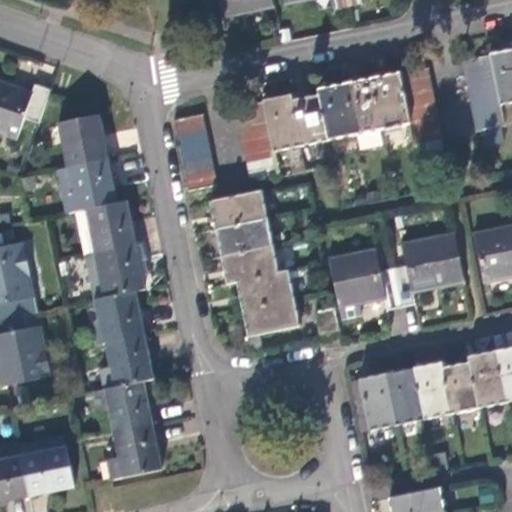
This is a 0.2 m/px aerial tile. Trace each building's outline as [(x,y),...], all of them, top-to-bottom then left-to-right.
[(270,9),(267,0),(200,0),(208,34),(223,31),(221,19),(270,9)] [(344,6),(343,0),(281,0),(283,6),(312,0),(330,0),(333,9),(344,6)] [(511,99),(511,45),(484,51),(485,53),(488,68),(490,81),(493,96),(495,102),(511,99)] [(488,68),(485,53),(457,60),(460,74),(488,68)] [(426,80),(423,66),(392,72),(395,86),(426,80)] [(462,87),(490,81),(488,68),(460,74),(462,87)] [(395,86),(392,72),(366,77),(376,128),(403,123),(401,114),(398,100),(395,86)] [(376,128),(366,77),(340,82),(350,133),(376,128)] [(429,93),(426,80),(395,86),(398,100),(429,93)] [(465,101),(493,96),(490,81),(462,87),(465,101)] [(350,133),(340,82),(314,87),(315,92),(323,138),(350,133)] [(37,126),(49,93),(35,88),(32,97),(8,89),(0,86),(0,138),(16,144),(24,122),(37,126)] [(270,148),(296,143),(287,98),(286,92),(259,96),(260,99),(263,113),(266,127),(269,140),(270,148)] [(296,143),(323,138),(315,92),(287,98),(296,143)] [(431,107),(429,93),(398,100),(401,114),(431,107)] [(496,110),(495,102),(493,96),(465,101),(468,115),(496,110)] [(263,113),(260,99),(232,105),(235,119),(263,113)] [(431,107),(401,114),(403,123),(403,128),(434,123),(431,107)] [(203,125),(200,110),(172,116),(174,130),(203,125)] [(470,130),(475,129),(492,125),(499,124),(496,110),(468,115),(470,130)] [(238,132),(266,127),(263,113),(235,119),(238,132)] [(65,172),(106,164),(100,138),(96,119),(56,128),(65,172)] [(431,138),(437,137),(434,123),(403,128),(407,143),(413,142),(431,138)] [(205,138),(203,125),(174,130),(177,144),(205,138)] [(492,125),(475,129),(477,139),(494,136),(492,125)] [(240,146),(269,140),(266,127),(238,132),(240,146)] [(208,152),(205,138),(177,144),(180,158),(208,152)] [(431,138),(413,142),(415,152),(433,149),(431,138)] [(272,156),(270,148),(269,140),(240,146),(243,162),(272,156)] [(211,168),(208,152),(180,158),(182,174),(211,168)] [(246,176),(275,170),(272,156),(243,162),(246,176)] [(86,212),(114,206),(110,184),(106,164),(65,172),(56,174),(63,217),(75,214),(86,212)] [(185,188),(214,182),(211,168),(182,174),(185,188)] [(258,191),(207,202),(212,229),(263,219),(258,191)] [(95,256),(132,248),(127,222),(123,204),(114,206),(86,212),(95,256)] [(84,258),(95,256),(86,212),(75,214),(84,258)] [(216,255),(268,245),(263,219),(212,229),(216,255)] [(511,223),(470,233),(480,281),(511,274),(511,223)] [(407,291),(458,280),(449,232),(397,242),(402,265),(388,268),(396,305),(409,302),(407,291)] [(22,245),(0,249),(0,321),(23,317),(20,302),(33,299),(22,245)] [(273,272),(268,245),(216,255),(221,283),(233,281),(273,272)] [(105,300),(132,294),(142,292),(137,268),(132,248),(95,256),(105,300)] [(380,308),(396,305),(388,268),(374,271),(370,248),(325,258),(335,305),(378,296),(380,308)] [(285,270),(273,272),(233,281),(238,308),(291,298),(285,270)] [(103,347),(142,339),(136,314),(132,294),(105,300),(94,302),(99,323),(90,324),(95,348),(103,347)] [(296,325),(291,298),(238,308),(243,335),(296,325)] [(314,328),(332,325),(328,305),(310,308),(314,328)] [(23,317),(0,321),(0,387),(0,389),(48,379),(38,329),(26,331),(23,317)] [(112,389),(141,383),(150,381),(145,355),(142,339),(103,347),(112,389)] [(511,398),(511,345),(489,350),(500,401),(511,398)] [(464,366),(473,407),(500,401),(489,350),(462,356),(464,366)] [(409,366),(419,418),(446,412),(437,371),(435,361),(409,366)] [(383,372),(393,423),(419,418),(409,366),(383,372)] [(437,371),(446,412),(473,407),(464,366),(437,371)] [(364,429),(393,423),(383,372),(354,378),(364,429)] [(110,435),(151,427),(145,400),(141,383),(112,389),(90,394),(94,416),(106,414),(110,435)] [(103,461),(107,482),(160,471),(155,446),(151,427),(110,435),(115,458),(103,461)] [(60,438),(15,447),(25,499),(45,495),(70,490),(61,448),(60,438)] [(15,447),(0,449),(0,504),(4,503),(25,499),(15,447)] [(387,511),(442,511),(437,487),(385,498),(387,511)]
